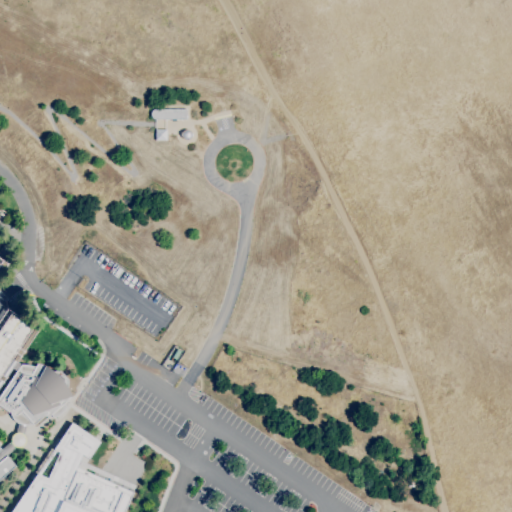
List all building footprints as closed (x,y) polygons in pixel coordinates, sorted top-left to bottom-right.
[(154,109),(186,109),(186,119),(176,119),(176,121),(171,121),(171,119),(155,119),(154,119),(153,119),(152,118),(151,117),(151,116),(150,115),(150,114),(150,113),(151,112),(151,111),(152,110),(153,110),(154,109)] [(166,140),(155,140),(155,129),(166,130),(166,140)] [(186,140),(185,140),(184,139),(183,139),(182,138),(181,136),(180,136),(180,133),(181,133),(182,132),(183,131),(184,130),(185,130),(187,130),(188,130),(189,131),(190,132),(191,133),(191,134),(191,136),(191,137),(190,138),(189,139),(188,140),(186,140)] [(12,368),(0,386),(0,259),(7,264),(0,274),(0,319),(7,309),(38,330),(16,362),(12,368)] [(18,423),(17,423),(16,422),(15,421),(14,420),(13,420),(13,419),(12,418),(12,417),(11,416),(11,415),(10,415),(10,414),(10,413),(8,411),(8,412),(0,406),(0,395),(16,371),(12,368),(16,362),(21,365),(21,364),(22,364),(23,364),(24,365),(25,365),(26,365),(27,365),(28,365),(29,366),(30,366),(31,366),(32,366),(33,367),(34,367),(35,367),(37,363),(38,363),(39,364),(40,364),(41,364),(42,365),(43,365),(44,365),(44,366),(45,366),(46,367),(47,367),(47,368),(48,368),(49,369),(50,370),(51,370),(51,371),(52,371),(60,372),(67,380),(67,389),(67,390),(68,391),(68,392),(69,392),(69,393),(70,394),(70,395),(71,396),(63,404),(66,407),(65,408),(65,409),(64,410),(64,411),(63,411),(62,412),(62,413),(61,414),(60,414),(60,415),(59,415),(58,416),(57,416),(56,417),(55,417),(54,418),(53,418),(50,415),(49,416),(44,416),(33,425),(32,424),(31,425),(30,425),(29,425),(28,425),(27,425),(26,425),(22,425),(18,423)] [(8,511),(71,421),(100,441),(87,460),(81,457),(77,465),(132,491),(122,511),(8,511)] [(26,425),(23,435),(24,436),(24,437),(25,438),(25,439),(25,440),(25,441),(25,442),(25,443),(24,444),(24,445),(23,446),(22,446),(22,447),(21,447),(20,448),(19,448),(18,448),(17,448),(16,447),(6,456),(15,466),(7,473),(9,475),(0,482),(0,448),(1,450),(10,442),(10,441),(10,440),(11,438),(11,437),(12,436),(13,435),(14,434),(15,433),(18,423),(22,425),(26,425)]
